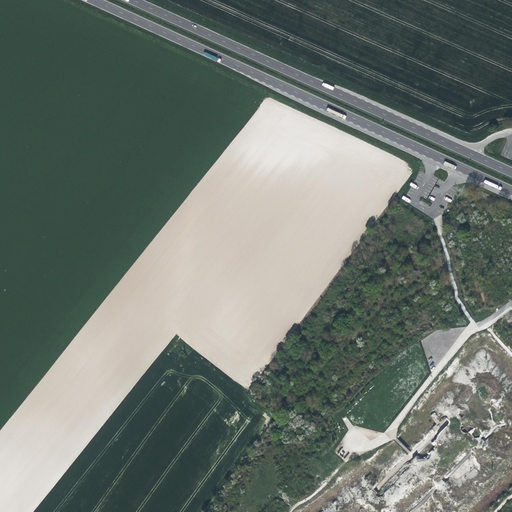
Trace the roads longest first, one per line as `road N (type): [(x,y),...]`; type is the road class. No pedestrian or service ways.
road 1 (primary): [(92,0),(511,190)]
road 2 (primary): [(467,152),(131,0)]
